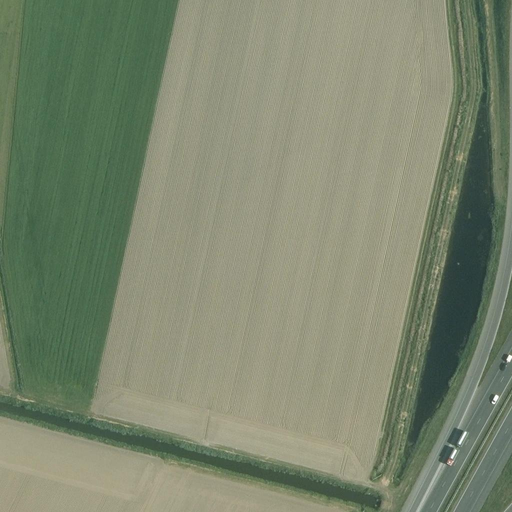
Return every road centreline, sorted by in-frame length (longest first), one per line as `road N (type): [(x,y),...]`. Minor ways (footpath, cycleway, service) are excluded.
road 1 (motorway): [(511,248),(493,333),(412,511)]
road 2 (motorway): [(511,361),(429,511)]
